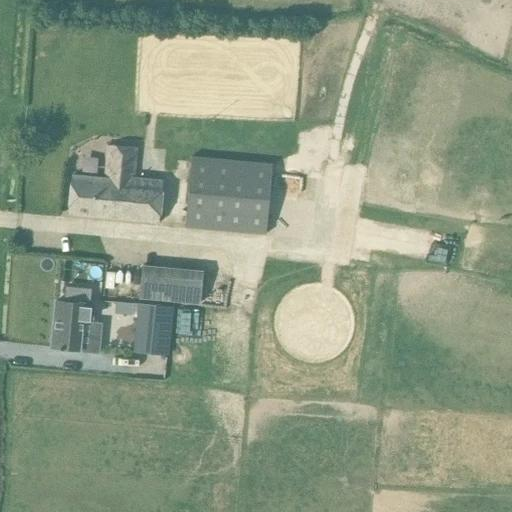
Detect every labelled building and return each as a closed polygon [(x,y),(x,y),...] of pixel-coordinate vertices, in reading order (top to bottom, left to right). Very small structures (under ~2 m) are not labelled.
[(134,177),(137,154),(137,149),(127,148),(107,146),(104,180),(71,176),(68,215),(88,216),(159,223),(162,180),(160,180),(134,177)] [(191,157),(185,228),(266,235),(272,164),(191,157)] [(395,224),(390,244),(422,253),(427,233),(395,224)] [(207,305),(212,272),(146,261),(141,295),(207,305)] [(55,302),(51,349),(70,350),(79,351),(82,320),(92,321),(93,305),(75,304),(55,302)] [(120,302),(119,314),(132,315),(133,304),(120,302)] [(138,303),(132,353),(168,356),(174,307),(138,303)]
